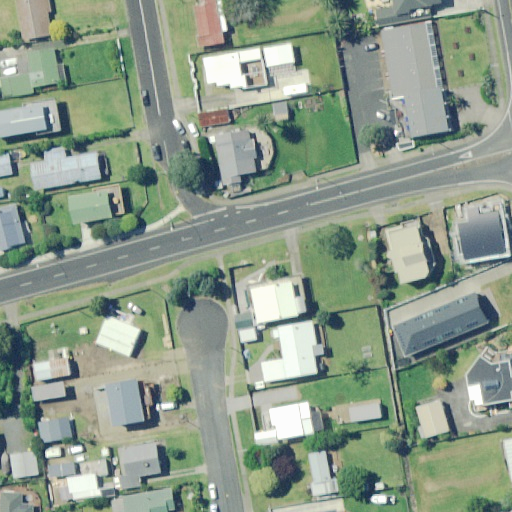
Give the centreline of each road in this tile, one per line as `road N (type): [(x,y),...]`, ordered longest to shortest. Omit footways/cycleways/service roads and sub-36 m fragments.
road 1 (primary): [(511,149),(228,225)]
road 2 (primary): [(228,225),(0,290)]
road 3 (residential): [(231,511),(200,327)]
road 4 (residential): [(164,146),(138,0)]
